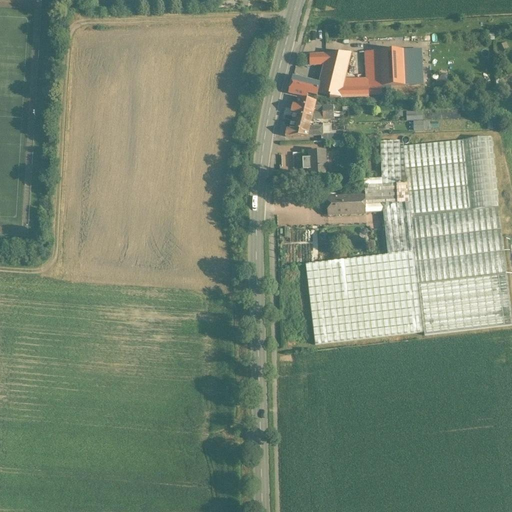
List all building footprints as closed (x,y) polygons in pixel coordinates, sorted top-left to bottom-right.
[(404,51),(380,52),(382,87),(391,87),(406,86),(404,53),(404,51)] [(382,87),(380,52),(364,53),(365,81),(365,89),(368,88),(381,87),(382,87)] [(420,52),(404,53),(406,86),(422,85),(420,52)] [(351,54),(326,55),(324,66),(320,84),(318,93),(330,96),(330,99),(369,98),(369,96),(368,88),(365,89),(343,89),(345,81),(351,54)] [(326,55),(310,56),(310,66),(324,66),(326,55)] [(311,82),(293,78),(289,95),(307,99),(308,95),(311,82)] [(365,89),(365,81),(345,81),(343,89),(365,89)] [(320,84),(311,82),(308,95),(317,97),(318,93),(320,84)] [(381,87),(368,88),(369,96),(382,96),(382,92),(381,87)] [(316,103),(298,99),(296,105),(293,105),(292,110),(313,114),(314,108),(316,103)] [(313,114),(292,110),(291,115),(294,116),(292,122),(310,126),(311,121),(313,114)] [(421,113),(408,113),(409,122),(422,122),(421,113)] [(310,126),(292,122),(290,130),(287,130),(285,138),(307,137),(309,131),(310,126)] [(470,210),(410,216),(418,284),(506,274),(492,138),(463,141),(470,210)] [(463,141),(403,147),(404,148),(410,216),(470,210),(463,141)] [(400,142),(380,143),(382,179),(364,180),(365,190),(365,197),(374,197),(375,213),(366,214),(383,213),(388,256),(306,266),(315,346),(424,333),(419,286),(418,284),(410,216),(404,148),(400,148),(400,142)] [(300,170),(299,159),(307,158),(306,153),(294,154),(295,170),(300,170)] [(325,153),(309,153),(310,177),(327,176),(325,153)] [(345,197),(327,198),(328,217),(366,215),(366,214),(365,197),(345,197)] [(374,197),(365,197),(366,214),(375,213),(374,197)] [(511,319),(506,274),(418,284),(419,286),(424,333),(425,336),(511,326),(511,319)]
